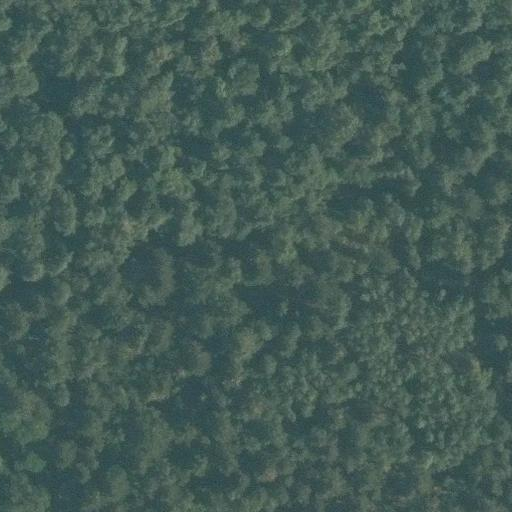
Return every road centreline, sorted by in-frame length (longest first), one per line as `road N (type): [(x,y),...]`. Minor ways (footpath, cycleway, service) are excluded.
road 1 (track): [(511,170),(0,303)]
road 2 (track): [(77,511),(0,417)]
